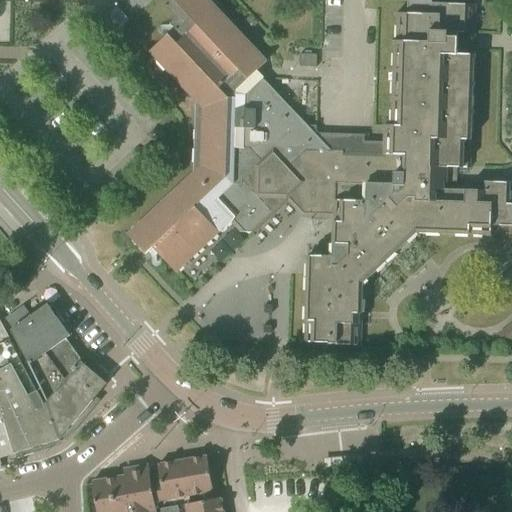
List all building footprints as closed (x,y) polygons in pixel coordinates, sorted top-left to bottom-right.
[(157,207),(127,235),(138,246),(138,247),(146,255),(153,248),(161,257),(176,273),(206,245),(232,220),(244,233),(251,233),(252,233),(267,218),(267,212),(273,212),(287,199),(288,199),(301,213),(307,213),(312,213),(318,208),(327,217),(337,217),(336,244),(333,243),(332,257),(308,256),(308,259),(305,343),(335,344),(335,345),(360,346),(361,319),(361,314),(362,284),(365,281),(382,264),(392,255),(410,239),(416,233),(490,235),(491,226),(511,226),(511,204),(509,204),(509,183),(484,182),(484,191),(443,190),(443,183),(456,183),(457,168),(470,169),(471,124),(472,124),(475,55),(471,55),(471,49),(469,49),(469,34),(474,34),(475,5),(432,4),(432,0),(407,0),(407,14),(396,14),(396,18),(397,18),(397,42),(393,41),(391,102),(393,102),(392,126),(384,126),(384,130),(385,130),(384,143),(356,142),(357,139),(316,137),(316,126),(307,126),(262,78),(260,80),(254,74),(267,62),(207,0),(170,0),(164,6),(176,19),(170,24),(174,29),(149,53),(167,71),(174,79),(175,80),(182,88),(202,109),(202,111),(197,111),(196,145),(201,145),(201,149),(196,149),(195,164),(201,164),(200,167),(168,197),(163,200),(161,202),(157,207)] [(120,12),(112,18),(120,27),(127,21),(120,12)] [(66,339),(70,336),(47,304),(10,331),(28,363),(24,366),(25,367),(45,353),(45,354),(66,339)] [(0,343),(9,338),(0,321),(0,458),(31,449),(21,418),(19,419),(5,391),(0,392),(0,343)] [(10,339),(9,338),(0,343),(0,392),(5,391),(19,419),(21,418),(31,449),(58,441),(47,409),(25,367),(24,366),(23,366),(9,340),(10,339)] [(82,362),(66,339),(45,354),(45,353),(25,367),(47,409),(58,441),(59,440),(106,384),(82,362)] [(155,511),(156,511),(155,502),(166,500),(168,508),(160,509),(160,511),(223,511),(221,498),(219,499),(213,467),(209,468),(207,456),(185,460),(186,466),(180,467),(179,461),(158,465),(159,475),(150,477),(148,466),(124,470),(125,477),(92,483),(97,511),(155,511)] [(288,511),(288,509),(303,506),(296,475),(256,484),(262,511),(288,511)]
